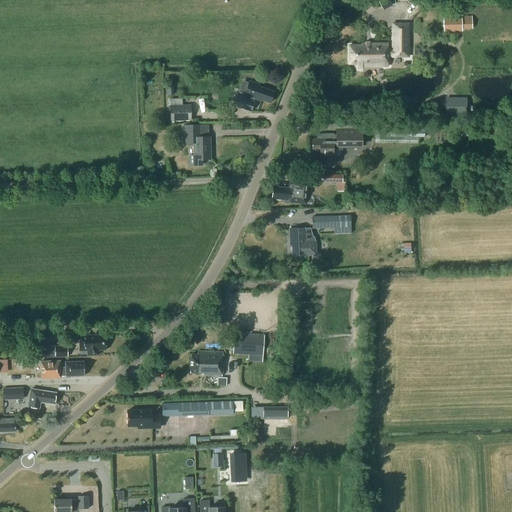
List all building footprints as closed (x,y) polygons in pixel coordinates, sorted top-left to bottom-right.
[(462,31),(461,17),(443,18),(444,32),(462,31)] [(407,23),(393,23),(393,50),(387,50),(387,44),(361,44),(361,45),(350,45),(349,63),(362,63),(362,65),(387,66),(387,55),(393,55),(393,56),(407,56),(407,23)] [(269,103),(273,92),(258,86),(259,85),(249,81),(244,96),(260,102),(261,100),(269,103)] [(446,119),(467,119),(467,103),(446,102),(446,119)] [(170,105),(171,120),(191,120),(190,105),(170,105)] [(186,142),(194,142),(194,155),(191,155),(191,165),(200,165),(200,159),(211,158),(210,137),(199,137),(199,124),(183,125),(184,138),(186,138),(186,142)] [(337,134),(333,134),(317,134),(317,139),(312,139),(312,151),(320,151),(320,156),(323,156),(323,157),(334,157),(334,150),(342,150),(342,143),(362,143),(362,129),(337,130),(337,134)] [(343,174),(320,173),(320,183),(342,183),(343,174)] [(289,203),(291,202),(306,203),(307,180),(293,179),(292,188),(273,187),(273,199),(283,200),(283,201),(284,201),(285,203),(289,203)] [(351,226),(350,216),(312,217),(313,228),(334,227),(351,226)] [(315,241),(314,241),(310,228),(288,228),(289,243),(291,243),(292,255),(305,255),(305,254),(316,254),(315,241)] [(263,355),(264,334),(235,333),(234,354),(263,355)] [(98,354),(98,349),(105,349),(104,334),(86,335),(86,338),(79,338),(79,350),(87,350),(87,355),(98,354)] [(44,357),(50,356),(67,356),(67,345),(44,346),(44,357)] [(223,353),(197,352),(197,355),(191,354),(190,372),(203,373),(202,375),(222,376),(223,353)] [(68,375),(84,375),(83,361),(65,362),(65,368),(60,368),(59,360),(40,361),(41,378),(60,377),(60,375),(68,375)] [(23,387),(3,387),(3,397),(23,397),(23,387)] [(54,403),(56,392),(40,389),(31,388),(28,405),(39,407),(40,401),(54,403)] [(233,414),(233,412),(232,401),(162,404),(162,416),(233,414)] [(242,401),(232,401),(233,412),(243,412),(242,401)] [(264,407),(263,407),(263,417),(288,417),(288,406),(264,407)] [(127,410),(128,425),(151,424),(151,426),(150,426),(150,427),(160,427),(159,415),(151,415),(151,409),(127,410)] [(0,431),(16,430),(15,423),(14,418),(0,418),(0,431)] [(244,453),(231,453),(232,479),(245,479),(244,453)] [(192,477),(184,477),(185,489),(193,489),(192,477)] [(54,500),(54,511),(68,511),(72,511),(71,505),(79,505),(79,509),(88,508),(88,496),(79,496),(79,500),(72,500),(72,499),(54,500)] [(194,511),(194,498),(183,499),(184,507),(169,508),(169,511),(194,511)] [(209,500),(200,501),(200,511),(223,511),(224,506),(209,507),(209,500)]
